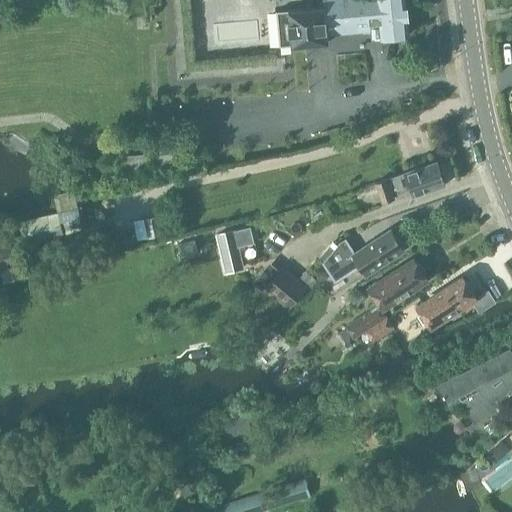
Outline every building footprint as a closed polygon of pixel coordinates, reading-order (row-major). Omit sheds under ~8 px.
[(324,0),(325,6),(285,10),(289,47),(326,44),(326,35),(371,31),(371,26),(380,26),(381,37),(409,34),(405,0),(324,0)] [(124,153),(124,167),(146,166),(146,153),(124,153)] [(415,196),(445,185),(437,161),(376,182),(383,201),(394,197),(394,196),(412,189),(414,196),(415,196)] [(27,219),(32,243),(64,236),(63,229),(82,225),(76,193),(55,197),(58,212),(27,219)] [(208,255),(255,244),(250,225),(203,236),(208,255)] [(336,280),(360,265),(366,274),(404,250),(391,230),(355,253),(346,239),(341,242),(324,261),(336,280)] [(0,283),(3,283),(0,270),(16,266),(10,242),(0,244),(0,283)] [(354,337),(366,330),(375,324),(387,316),(382,308),(427,279),(415,259),(369,288),(380,305),(347,326),(354,337)] [(254,282),(264,290),(289,310),(307,287),(282,267),(278,272),(268,264),(254,282)] [(431,327),(476,297),(463,277),(418,307),(431,327)] [(387,316),(375,324),(366,330),(373,340),(394,327),(387,316)] [(459,399),(511,367),(511,349),(511,347),(436,384),(452,403),(459,399)] [(511,367),(459,399),(477,421),(511,391),(511,367)] [(222,417),(228,438),(251,431),(246,411),(222,417)] [(213,511),(253,511),(310,494),(304,477),(212,507),(213,511)]
